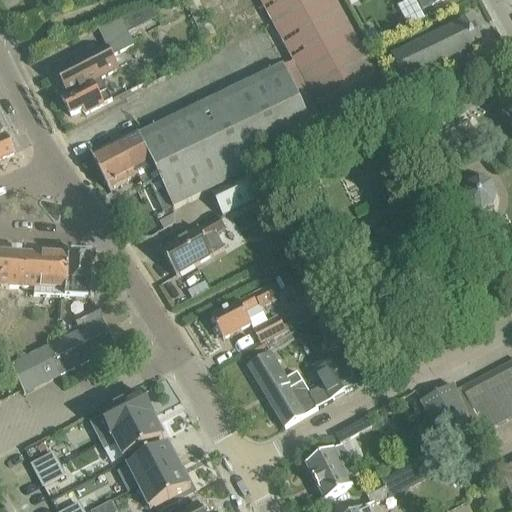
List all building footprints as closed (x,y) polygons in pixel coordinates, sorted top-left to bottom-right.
[(154,169),(153,169),(174,211),(318,141),(333,137),(392,107),(378,79),(335,0),(258,0),(292,64),(286,67),(286,66),(140,140),(154,169)] [(416,0),(423,12),(431,8),(445,0),(416,0)] [(61,100),(70,119),(82,112),(85,117),(112,103),(107,93),(100,97),(93,85),(119,71),(112,59),(133,47),(127,35),(156,20),(151,9),(133,16),(132,14),(117,22),(117,21),(98,31),(107,49),(57,76),(68,97),(61,100)] [(466,22),(392,59),(405,86),(479,50),(466,22)] [(372,29),(364,34),(370,45),(378,41),(372,29)] [(108,191),(153,169),(154,169),(140,140),(138,136),(92,158),(108,191)] [(0,138),(0,161),(9,158),(0,138)] [(258,200),(246,177),(210,195),(222,219),(258,200)] [(463,191),(468,193),(465,201),(470,211),(484,216),(485,219),(494,214),(493,211),(497,198),(491,187),(484,184),(485,180),(476,177),(466,183),(463,191)] [(56,232),(56,212),(35,212),(35,232),(56,232)] [(174,216),(159,224),(164,232),(175,225),(174,216)] [(160,253),(177,279),(224,249),(216,237),(225,231),(218,221),(200,233),(197,229),(160,253)] [(264,246),(278,256),(288,241),(274,231),(264,246)] [(32,299),(62,300),(62,299),(64,257),(20,254),(21,249),(11,249),(11,254),(9,253),(6,283),(15,284),(14,291),(17,291),(32,293),(32,299)] [(0,252),(0,290),(14,291),(15,284),(6,283),(9,253),(0,252)] [(62,299),(62,300),(85,302),(88,258),(64,257),(62,299)] [(254,332),(261,347),(286,333),(279,319),(268,325),(261,311),(276,302),(270,289),(211,318),(223,342),(252,327),(254,332)] [(321,341),(334,334),(320,307),(306,315),(321,341)] [(71,321),(77,333),(100,322),(94,310),(71,321)] [(100,322),(77,333),(45,350),(8,369),(22,396),(59,377),(114,349),(100,322)] [(331,367),(331,366),(316,375),(323,387),(309,396),(297,375),(286,381),(272,356),(249,369),(284,431),(347,394),(367,383),(352,356),(331,367)] [(494,374),(506,395),(511,391),(511,380),(506,368),(494,374)] [(495,401),(506,395),(494,374),(483,380),(495,401)] [(472,386),(484,407),(495,401),(483,380),(472,386)] [(462,392),(473,413),(484,407),(472,386),(462,392)] [(421,405),(444,449),(477,432),(454,388),(421,405)] [(506,422),(511,418),(511,406),(506,395),(495,401),(506,422)] [(143,397),(100,419),(101,419),(111,440),(112,441),(154,419),(155,419),(143,397)] [(484,407),(495,428),(506,422),(495,401),(484,407)] [(404,403),(396,407),(401,416),(408,412),(404,403)] [(484,434),(495,428),(484,407),(473,413),(484,434)] [(111,440),(100,445),(105,453),(117,447),(123,460),(124,461),(164,439),(154,419),(112,441),(111,440)] [(352,426),(336,435),(342,446),(358,438),(352,426)] [(169,447),(128,469),(139,491),(180,470),(169,447)] [(306,465),(326,503),(353,488),(349,481),(357,477),(353,468),(342,448),(334,452),(334,451),(306,465)] [(54,457),(32,468),(38,480),(60,468),(54,457)] [(511,470),(509,466),(497,472),(509,495),(511,493),(511,470)] [(60,468),(38,480),(43,489),(65,478),(60,468)] [(180,470),(139,491),(150,511),(168,501),(169,502),(172,500),(191,490),(180,470)] [(382,484),(365,494),(372,508),(390,498),(382,484)]
